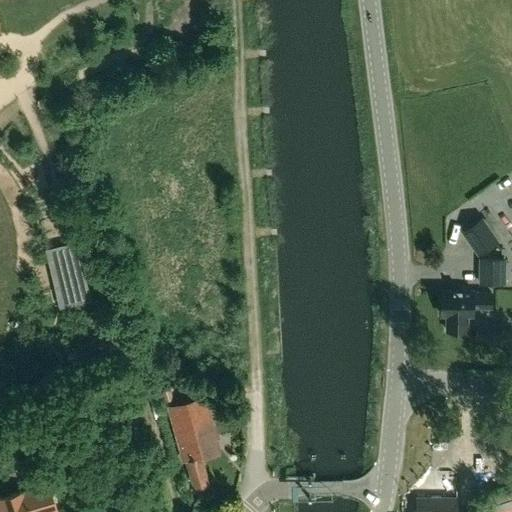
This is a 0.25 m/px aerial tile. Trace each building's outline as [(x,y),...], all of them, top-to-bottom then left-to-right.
[(482,217),(462,231),(478,255),(498,241),(482,217)] [(505,283),(506,258),(478,257),(478,283),(505,283)] [(472,291),(441,291),(441,315),(447,315),(446,331),(466,331),(467,315),(472,315),(472,308),(491,308),(491,293),(472,293),(472,291)] [(209,483),(201,456),(207,455),(201,436),(210,433),(206,418),(210,417),(208,408),(204,409),(200,398),(185,403),(189,416),(173,421),(184,459),(185,459),(193,488),(209,483)] [(131,470),(124,433),(94,438),(101,476),(131,470)] [(56,511),(57,511),(44,471),(16,479),(20,491),(0,497),(0,511),(56,511)] [(456,511),(456,496),(415,496),(415,510),(412,511),(456,511)]
